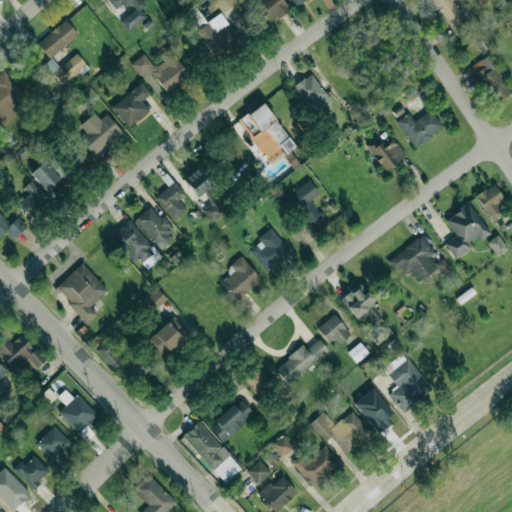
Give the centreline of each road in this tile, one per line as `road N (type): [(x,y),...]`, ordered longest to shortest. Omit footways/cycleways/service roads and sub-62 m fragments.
road 1 (residential): [(61,511),(247,337),(511,130)]
road 2 (residential): [(0,298),(203,118),(362,0)]
road 3 (residential): [(0,271),(227,511)]
road 4 (residential): [(350,511),(511,378)]
road 5 (residential): [(396,0),(511,164)]
